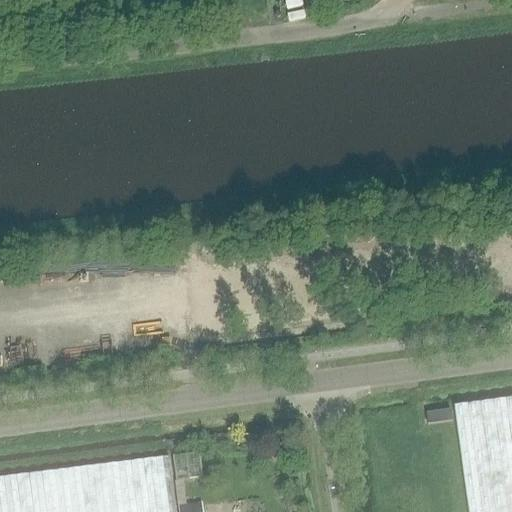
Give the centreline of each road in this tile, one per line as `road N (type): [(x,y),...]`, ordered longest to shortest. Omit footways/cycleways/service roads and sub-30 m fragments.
road 1 (unclassified): [(401,0),(377,21),(0,64)]
road 2 (tertiary): [(321,382),(0,425)]
road 3 (tertiary): [(511,356),(321,382)]
road 4 (unclassified): [(339,511),(321,382)]
